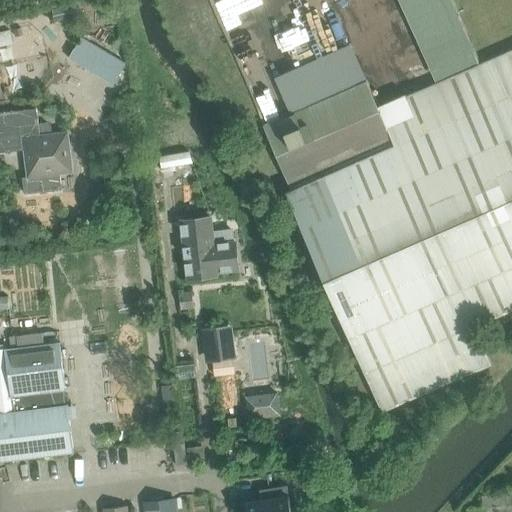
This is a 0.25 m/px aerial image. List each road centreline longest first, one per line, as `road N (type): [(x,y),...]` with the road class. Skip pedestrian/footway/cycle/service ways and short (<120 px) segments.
road 1 (residential): [(218,511),(214,478),(0,499)]
road 2 (unknown): [(357,0),(429,128),(458,135),(511,114)]
